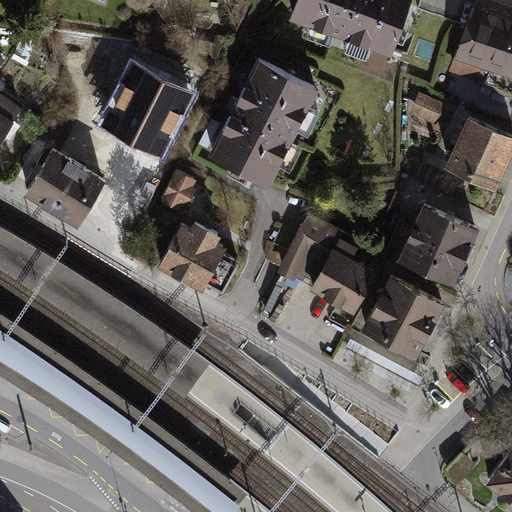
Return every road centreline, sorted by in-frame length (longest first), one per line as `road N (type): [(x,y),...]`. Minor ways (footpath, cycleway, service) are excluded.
road 1 (residential): [(511,381),(417,477),(463,511)]
road 2 (residential): [(511,222),(485,289),(511,337)]
